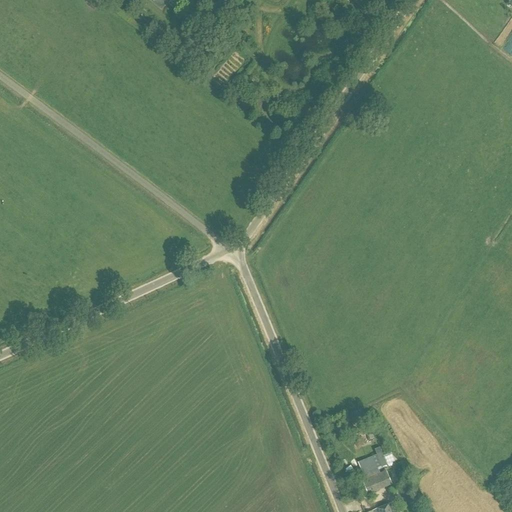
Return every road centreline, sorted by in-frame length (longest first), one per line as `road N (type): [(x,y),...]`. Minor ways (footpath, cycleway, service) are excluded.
road 1 (unclassified): [(235,251),(415,0)]
road 2 (unclassified): [(235,251),(0,72)]
road 3 (unclassified): [(343,511),(235,251)]
road 4 (unclassified): [(0,358),(235,251)]
